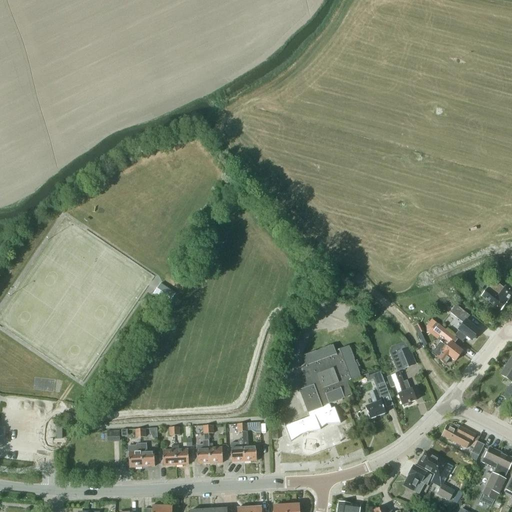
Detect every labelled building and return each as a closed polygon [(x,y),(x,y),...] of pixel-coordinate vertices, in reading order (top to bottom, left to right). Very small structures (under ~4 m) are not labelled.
[(506,303),(511,295),(511,291),(505,287),(504,288),(494,281),(488,289),(487,289),(481,297),(501,312),(507,304),(506,303)] [(175,294),(160,284),(153,294),(169,304),(175,294)] [(471,341),(479,331),(466,320),(470,316),(456,305),(450,313),(463,324),(458,330),(459,331),(466,337),(471,341)] [(435,330),(444,338),(431,354),(445,364),(450,358),(455,362),(463,352),(453,344),(457,340),(439,325),(435,330)] [(459,331),(455,335),(463,341),(466,337),(459,331)] [(309,417),(285,426),(291,442),(304,433),(320,430),(320,429),(318,425),(326,424),(340,423),(334,408),(332,408),(330,404),(352,395),(347,382),(360,377),(349,346),(335,351),(333,345),(302,357),(306,367),(301,369),(308,387),(299,391),(305,408),(308,414),(307,414),(309,417)] [(414,365),(407,348),(397,352),(403,369),(414,365)] [(511,356),(500,375),(511,382),(511,356)] [(402,406),(403,406),(404,408),(409,406),(408,404),(416,401),(412,389),(411,390),(407,381),(403,382),(400,373),(387,378),(391,388),(395,387),(402,406)] [(388,393),(382,375),(376,377),(382,395),(388,393)] [(508,400),(511,393),(511,385),(510,384),(502,397),(508,400)] [(370,419),(386,414),(377,391),(369,393),(373,404),(365,407),(370,419)] [(476,435),(464,429),(457,425),(456,426),(451,423),(449,427),(446,426),(442,436),(466,449),(470,442),(472,443),(476,435)] [(158,429),(147,429),(147,439),(159,439),(158,429)] [(120,442),(120,432),(107,432),(107,443),(120,442)] [(248,432),(242,432),(243,439),(243,442),(244,462),(257,461),(256,446),(248,446),(248,432)] [(203,445),(196,445),(197,449),(197,465),(210,464),(209,444),(209,434),(208,434),(204,434),(204,441),(203,441),(203,445)] [(238,442),(230,443),(231,447),(231,463),(244,462),(243,442),(243,439),(237,439),(238,442)] [(478,456),(484,445),(477,442),(471,453),(478,456)] [(141,444),(142,467),(155,467),(154,451),(147,452),(147,443),(141,444)] [(129,468),(142,467),(141,444),(136,444),(136,445),(128,446),(129,468)] [(209,444),(210,464),(223,463),(222,448),(213,448),(212,444),(209,444)] [(163,466),(176,466),(175,446),(172,446),(172,450),(163,451),(163,466)] [(175,446),(176,466),(189,465),(188,450),(179,450),(179,446),(175,446)] [(504,478),(511,462),(511,458),(489,448),(482,463),(495,469),(480,499),(493,506),(506,479),(504,478)] [(449,501),(455,491),(443,485),(452,467),(425,452),(421,459),(420,462),(418,461),(416,465),(434,474),(433,476),(434,476),(431,482),(441,488),(437,494),(449,501)] [(427,485),(431,476),(427,473),(413,466),(408,475),(409,476),(403,486),(419,495),(424,484),(427,485)] [(359,511),(360,506),(355,505),(350,504),(351,504),(339,502),(337,511),(359,511)]
